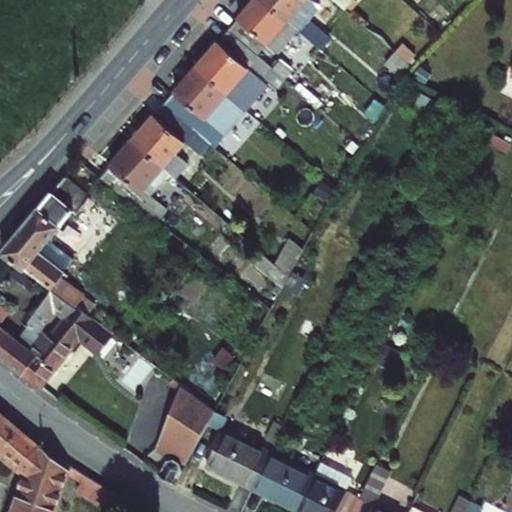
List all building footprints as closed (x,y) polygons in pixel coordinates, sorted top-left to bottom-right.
[(296,43),(307,31),(298,24),(270,0),(260,0),(250,12),(234,29),(261,53),(282,30),(296,43)] [(303,6),(308,0),(270,0),(298,24),(307,31),(324,46),(333,36),(312,19),(315,16),(303,6)] [(338,0),(354,13),(366,0),(338,0)] [(264,55),(261,53),(234,29),(217,48),(201,66),(231,92),(264,55)] [(402,41),(395,49),(408,61),(415,53),(402,41)] [(211,115),(231,92),(201,66),(185,84),(169,101),(208,135),(219,122),(211,115)] [(189,140),(159,112),(148,125),(137,138),(167,164),(182,178),(194,162),(180,150),(189,140)] [(242,140),(219,122),(208,135),(230,154),(242,140)] [(133,205),(167,164),(137,138),(119,159),(101,179),(133,205)] [(95,195),(69,174),(36,212),(4,251),(58,293),(70,278),(41,254),(77,209),(81,213),(95,195)] [(274,267),(290,274),(303,246),(287,239),(274,267)] [(71,288),(64,298),(74,305),(90,318),(97,309),(71,288)] [(0,355),(22,373),(36,357),(25,350),(31,343),(21,334),(17,342),(1,329),(8,312),(0,305),(0,355)] [(90,318),(74,305),(48,341),(66,354),(77,339),(97,355),(112,335),(90,318)] [(50,376),(66,354),(48,341),(39,333),(31,343),(25,350),(36,357),(22,373),(40,387),(50,376)] [(182,389),(161,449),(172,459),(180,465),(184,468),(214,414),(182,389)] [(60,457),(0,409),(0,511),(58,511),(74,468),(60,457)] [(268,457),(221,434),(203,471),(226,483),(250,495),(253,488),(268,457)] [(161,449),(159,454),(166,460),(172,459),(161,449)] [(296,511),(313,479),(268,457),(253,488),(267,494),(264,501),(279,509),(284,511),(296,511)] [(156,478),(172,490),(178,480),(181,473),(180,465),(172,459),(166,460),(156,478)] [(376,467),(360,502),(354,511),(381,511),(376,509),(392,475),(376,467)] [(318,468),(313,479),(345,494),(350,484),(318,468)] [(345,494),(313,479),(296,511),(354,511),(360,502),(345,494)] [(459,497),(451,511),(467,511),(469,508),(472,503),(459,497)] [(469,508),(467,511),(481,511),(483,509),(472,503),(469,508)]
